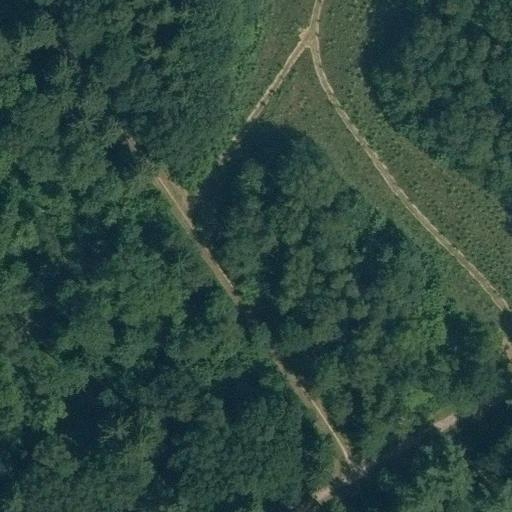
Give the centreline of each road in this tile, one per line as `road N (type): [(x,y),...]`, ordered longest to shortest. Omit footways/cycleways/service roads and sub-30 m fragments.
road 1 (track): [(39,0),(359,472)]
road 2 (track): [(359,472),(511,387)]
